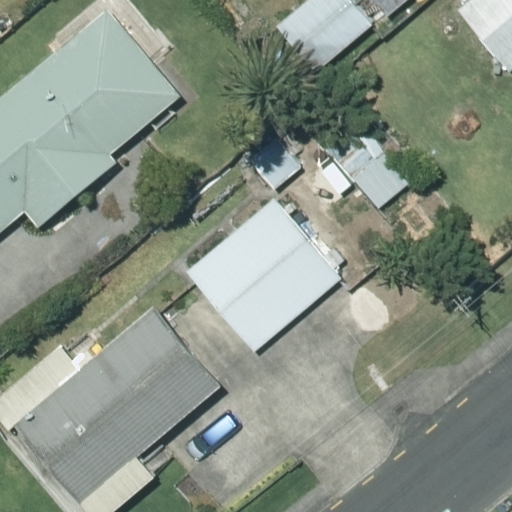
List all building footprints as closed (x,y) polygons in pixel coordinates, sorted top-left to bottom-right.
[(365,0),(316,0),(290,23),(328,66),(382,19),(365,0)] [(511,0),(474,0),(472,2),(511,50),(511,0)] [(122,151),(193,93),(120,5),(0,105),(0,234),(34,207),(48,224),(128,158),(122,151)] [(259,155),(284,185),(309,164),(285,134),(259,155)] [(284,196),(198,271),(266,348),(352,273),(284,196)] [(93,494),(235,381),(167,300),(92,363),(72,339),(9,391),(93,494)]
